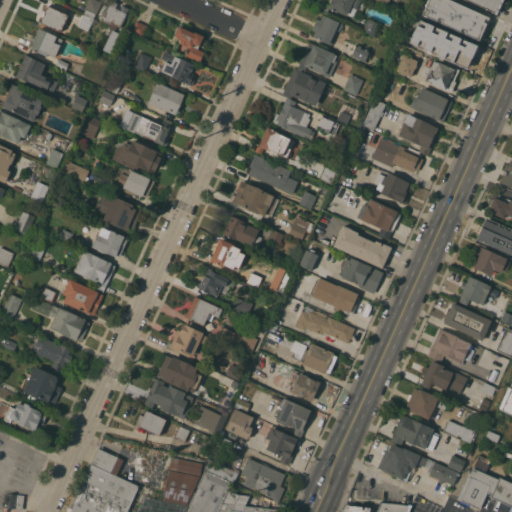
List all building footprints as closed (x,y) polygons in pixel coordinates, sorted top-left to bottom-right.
[(84,8),(88,0),(98,0),(102,2),(97,14),(96,14),(87,10),(84,8)] [(129,8),(127,13),(126,13),(124,18),(126,19),(125,21),(123,20),(120,27),(117,26),(114,33),(106,29),(109,22),(100,19),(102,14),(104,15),(111,0),(117,3),(115,7),(119,9),(121,4),(129,8)] [(360,0),(357,9),(356,9),(353,15),(348,13),(347,14),(338,10),(337,12),(327,7),(330,0),(360,0)] [(426,0),(453,0),(489,16),(478,40),(421,13),(426,0)] [(494,13),(494,12),(467,0),(502,0),(496,14),(494,13)] [(68,14),(67,15),(69,16),(68,18),(66,17),(61,31),(40,22),(48,5),(68,14)] [(88,30),(78,26),(83,14),(85,15),(87,10),(96,14),(88,30)] [(406,32),(405,31),(413,13),(422,17),(421,19),(438,26),(438,25),(451,31),(451,30),(478,43),(468,64),(457,59),(456,61),(439,53),(440,51),(436,49),(438,45),(420,37),(415,47),(401,41),(406,32)] [(343,24),(339,31),(338,30),(331,45),(312,36),(315,31),(311,29),(317,18),(320,20),(323,14),(343,24)] [(379,23),(374,35),(362,30),(368,18),(379,23)] [(147,25),(142,37),(131,32),(136,20),(147,25)] [(194,32),(195,31),(204,35),(198,48),(205,51),(200,62),(185,55),(189,46),(186,44),(186,46),(179,43),(181,40),(176,37),(177,36),(174,35),(179,26),(194,32)] [(30,48),(33,41),(30,40),(33,34),(36,35),(39,28),(63,39),(55,56),(48,53),(47,56),(30,48)] [(415,47),(411,54),(398,48),(401,41),(415,47)] [(335,53),(334,54),(339,56),(329,77),(299,64),(309,42),(335,53)] [(351,55),(356,44),(370,50),(365,61),(351,55)] [(193,65),(194,66),(192,72),(190,71),(189,74),(193,76),(189,84),(185,82),(185,83),(170,76),(171,75),(161,71),(166,61),(166,62),(167,60),(161,58),(165,50),(175,55),(174,56),(179,57),(193,64),(193,65)] [(145,71),(134,66),(140,52),(152,57),(145,71)] [(396,70),(404,53),(411,57),(417,60),(417,62),(411,77),(396,70)] [(20,67),(18,66),(20,62),(22,63),(26,54),(46,64),(41,74),(51,79),(52,78),(58,81),(53,93),(16,76),(20,67)] [(68,62),(65,70),(55,65),(59,58),(68,62)] [(446,66),(447,64),(459,69),(454,80),(456,81),(451,92),(425,80),(434,60),(446,66)] [(294,67),(304,71),(304,72),(310,75),(309,77),(314,80),(315,77),(326,82),(315,106),(292,95),(291,98),(282,94),(294,67)] [(66,75),(67,72),(74,76),(73,79),(75,80),(69,91),(59,85),(64,74),(66,75)] [(356,95),(343,89),(350,73),(363,79),(356,95)] [(109,76),(122,82),(116,93),(104,87),(109,76)] [(157,82),(159,82),(160,81),(168,85),(167,86),(184,94),(175,114),(148,102),(157,82)] [(12,83),(43,98),(40,105),(42,106),(38,114),(36,114),(33,121),(2,106),(12,83)] [(443,121),(439,119),(438,120),(409,106),(413,95),(416,97),(422,87),(452,101),(443,121)] [(115,94),(110,105),(99,100),(104,90),(115,94)] [(87,100),(82,112),(71,106),(76,94),(87,100)] [(296,102),(294,106),(297,108),(310,113),(308,118),(310,118),(306,126),(315,130),(311,139),(287,129),(287,128),(272,122),(276,113),(279,114),(286,97),(296,102)] [(384,106),(385,106),(384,109),(383,108),(382,111),(384,112),(382,116),(380,115),(380,116),(380,117),(379,119),(378,119),(376,125),(377,125),(375,128),(374,129),(363,124),(374,98),(386,103),(384,106)] [(357,108),(353,118),(359,121),(356,128),(336,120),(344,102),(357,108)] [(0,109),(31,125),(25,137),(21,136),(19,141),(18,141),(17,143),(0,134),(0,109)] [(161,125),(164,117),(173,121),(168,131),(168,132),(168,133),(168,134),(167,135),(166,136),(165,138),(166,139),(168,140),(166,145),(163,144),(163,145),(154,141),(154,140),(134,131),(133,132),(120,126),(124,117),(127,110),(132,112),(132,111),(161,125)] [(440,128),(428,155),(418,150),(420,145),(398,135),(404,122),(402,121),(404,117),(406,117),(407,113),(440,128)] [(79,132),(82,125),(86,126),(91,116),(101,121),(93,139),(79,132)] [(334,135),(324,131),(325,128),(318,125),(322,116),(339,123),(334,135)] [(263,134),(267,126),(278,131),(278,132),(295,140),(287,157),(270,149),(270,150),(264,147),(261,153),(255,150),(263,134)] [(387,140),(388,138),(395,141),(394,143),(421,155),(420,157),(423,159),(418,171),(415,169),(414,172),(394,163),(393,167),(371,157),(381,137),(387,140)] [(118,146),(119,146),(120,144),(122,145),(124,141),(130,144),(132,139),(163,153),(154,173),(139,165),(137,170),(112,158),(118,146)] [(0,144),(12,150),(12,151),(15,153),(14,156),(15,156),(11,164),(10,163),(8,169),(10,171),(5,182),(0,179),(0,144)] [(57,168),(46,163),(52,148),(63,153),(57,168)] [(270,160),(270,161),(274,163),(275,162),(291,170),(288,176),(298,180),(292,194),(248,174),(251,167),(249,166),(255,153),(270,160)] [(511,159),(511,187),(500,182),(510,159),(511,159)] [(89,170),(84,181),(64,172),(66,169),(64,168),(66,163),(68,163),(69,161),(89,170)] [(123,168),(124,167),(128,169),(129,168),(154,180),(147,197),(141,194),(139,198),(125,191),(124,191),(123,192),(121,191),(111,185),(119,166),(123,168)] [(325,166),(332,169),(326,182),(319,178),(325,166)] [(66,181),(59,178),(62,172),(69,175),(66,181)] [(380,193),(384,185),(374,180),(379,172),(387,176),(388,172),(409,182),(406,188),(411,190),(405,204),(380,193)] [(242,180),(247,183),(246,184),(279,199),(271,215),(265,213),(264,215),(232,201),(242,180)] [(49,186),(41,202),(30,197),(37,181),(49,186)] [(54,186),(68,193),(63,204),(49,197),(54,186)] [(317,195),(310,209),(298,203),(305,189),(317,195)] [(95,208),(103,190),(133,204),(133,206),(142,210),(133,229),(128,227),(126,231),(103,219),(93,214),(96,208),(95,208)] [(494,197),(508,203),(510,199),(511,199),(511,216),(506,213),(504,218),(488,211),(494,197)] [(392,231),(388,238),(378,234),(380,228),(357,217),(363,205),(366,206),(370,198),(397,211),(397,212),(400,214),(392,231)] [(27,234),(15,229),(23,211),(35,216),(27,234)] [(244,221),(244,222),(259,229),(256,236),(261,238),(256,248),(236,239),(235,240),(222,234),(231,215),(244,221)] [(310,222),(302,240),(288,234),(296,216),(310,222)] [(511,228),(511,255),(476,239),(486,217),(511,228)] [(342,225),(351,228),(351,229),(358,232),(357,234),(375,242),(375,240),(382,243),(381,245),(382,245),(383,243),(392,247),(382,268),(333,246),(342,225)] [(61,229),(58,235),(52,231),(55,226),(61,229)] [(109,230),(110,229),(124,236),(123,237),(128,239),(120,257),(115,254),(115,256),(106,252),(106,253),(91,246),(97,232),(98,233),(102,226),(109,230)] [(284,234),(279,244),(267,239),(272,228),(284,234)] [(73,233),(69,242),(59,237),(63,229),(73,233)] [(220,238),(234,244),(234,246),(241,249),(237,258),(232,256),(231,259),(228,258),(224,267),(210,260),(220,238)] [(39,261),(24,254),(30,240),(45,248),(39,261)] [(507,258),(506,259),(511,261),(507,271),(502,269),(500,272),(494,269),(491,276),(473,267),(477,259),(472,257),(478,245),(507,258)] [(14,253),(8,267),(0,263),(0,248),(1,247),(14,253)] [(311,270),(298,265),(305,249),(318,255),(311,270)] [(112,262),(111,263),(115,265),(103,292),(93,287),(96,280),(91,278),(91,279),(83,276),(83,275),(75,270),(84,250),(112,262)] [(339,274),(341,268),(345,258),(346,259),(347,256),(383,272),(374,293),(358,286),(359,285),(341,277),(342,275),(339,274)] [(216,270),(215,271),(230,277),(226,287),(222,285),(217,296),(210,293),(198,288),(204,274),(205,275),(208,267),(216,270)] [(262,277),(258,287),(246,282),(251,272),(262,277)] [(482,305),(479,303),(478,304),(469,299),(467,306),(458,302),(461,296),(460,295),(463,289),(460,287),(463,281),(466,282),(469,276),(491,286),(482,305)] [(66,295),(63,293),(69,278),(103,294),(94,315),(63,302),(66,295)] [(337,311),(330,308),(331,305),(327,303),(328,302),(324,301),(325,299),(323,298),(324,294),(317,291),(322,280),(334,286),(336,284),(362,296),(354,312),(350,311),(349,313),(339,308),(337,311)] [(57,292),(52,302),(40,297),(44,287),(57,292)] [(13,318),(1,312),(9,293),(22,298),(13,318)] [(222,309),(218,317),(212,314),(208,324),(204,323),(203,325),(185,317),(195,296),(222,309)] [(243,313),(231,308),(236,296),(248,302),(243,313)] [(36,297),(58,307),(59,306),(86,318),(85,320),(90,322),(82,340),(77,338),(76,340),(67,336),(67,335),(50,327),(54,316),(50,314),(49,316),(31,308),(36,297)] [(491,320),(482,340),(443,322),(452,302),(491,320)] [(302,309),(308,312),(309,310),(327,319),(329,316),(355,328),(352,335),(353,335),(352,338),(350,338),(348,343),(323,332),(322,334),(306,327),(305,330),(294,325),(302,309)] [(177,329),(180,330),(183,323),(203,332),(192,356),(170,345),(177,329)] [(511,354),(511,356),(496,349),(506,326),(511,329),(511,354)] [(258,338),(252,352),(219,337),(224,327),(235,332),(237,328),(258,338)] [(440,328),(471,342),(464,356),(465,356),(461,365),(452,361),(452,359),(443,355),(440,361),(427,355),(440,328)] [(54,361),(36,354),(39,347),(41,348),(41,347),(35,344),(39,337),(45,340),(46,338),(61,345),(62,343),(71,348),(69,354),(72,355),(69,363),(65,361),(59,374),(50,370),(54,361)] [(17,343),(13,351),(2,346),(6,338),(17,343)] [(306,345),(305,348),(302,355),(300,354),(300,355),(289,350),(294,339),(306,345)] [(311,342),(334,352),(333,354),(337,356),(330,373),(325,371),(324,373),(302,363),(303,361),(300,360),(305,349),(308,350),(311,342)] [(162,377),(157,375),(166,354),(172,357),(173,356),(193,365),(193,366),(198,368),(196,372),(202,375),(194,392),(187,389),(187,391),(161,380),(162,377)] [(460,393),(455,391),(455,390),(446,386),(445,390),(431,383),(429,388),(416,382),(424,365),(428,367),(432,360),(467,377),(460,393)] [(243,369),(238,380),(225,374),(230,363),(243,369)] [(59,374),(55,384),(62,388),(55,403),(49,400),(48,402),(24,391),(35,366),(49,372),(50,370),(59,374)] [(320,382),(319,383),(325,385),(318,402),(315,401),(312,408),(303,404),(305,398),(280,387),(284,379),(290,381),(293,374),(290,373),(292,369),(320,382)] [(187,391),(186,393),(194,397),(184,419),(159,408),(161,405),(155,402),(152,408),(145,404),(148,397),(147,397),(150,389),(151,389),(156,378),(161,380),(187,391)] [(496,387),(492,396),(480,391),(484,382),(496,387)] [(414,387),(418,389),(419,388),(448,401),(444,409),(437,406),(434,414),(431,413),(429,419),(409,410),(410,409),(406,407),(414,387)] [(511,414),(501,410),(510,388),(511,388),(511,414)] [(250,403),(246,412),(234,406),(238,397),(250,403)] [(313,411),(301,437),(293,433),(295,427),(288,424),(287,426),(275,421),(281,408),(279,407),(283,397),(313,411)] [(24,404),(25,402),(32,405),(31,406),(47,413),(43,424),(37,422),(39,425),(37,429),(34,430),(15,422),(16,420),(13,419),(11,422),(4,419),(6,415),(4,413),(6,409),(8,410),(10,406),(15,408),(18,402),(24,404)] [(201,405),(222,415),(215,432),(193,422),(201,405)] [(254,416),(249,426),(252,427),(251,430),(252,430),(249,436),(248,436),(247,439),(226,430),(236,409),(254,416)] [(166,419),(159,435),(135,424),(140,414),(143,415),(146,410),(166,419)] [(401,415),(405,417),(406,415),(434,428),(432,433),(439,436),(432,451),(425,447),(425,449),(416,444),(415,445),(408,442),(408,441),(404,439),(401,445),(390,440),(401,415)] [(475,430),(473,437),(474,437),(472,442),(470,441),(470,442),(461,438),(461,437),(458,435),(457,436),(443,430),(448,419),(462,425),(462,424),(475,430)] [(185,441),(174,437),(180,425),(190,430),(185,441)] [(297,438),(293,446),(296,447),(289,464),(280,460),(282,455),(277,452),(276,454),(266,449),(270,440),(265,438),(271,426),(297,438)] [(497,442),(485,437),(489,430),(500,435),(497,442)] [(205,434),(217,439),(209,457),(197,452),(205,434)] [(397,478),(397,476),(378,467),(386,449),(388,450),(391,443),(403,448),(404,447),(420,454),(420,455),(424,457),(424,456),(458,472),(453,484),(444,480),(443,483),(438,481),(439,478),(429,474),(429,473),(421,470),(423,466),(419,464),(416,469),(412,467),(406,482),(397,478)] [(139,485),(127,511),(66,511),(67,507),(72,507),(99,448),(123,459),(116,475),(139,485)] [(465,460),(460,471),(447,466),(452,454),(465,460)] [(491,460),(486,471),(474,466),(479,455),(491,460)] [(202,463),(200,476),(187,505),(162,500),(164,490),(161,490),(164,477),(167,478),(171,456),(202,463)] [(278,502),(272,499),(273,498),(267,496),(268,494),(258,490),(258,491),(237,482),(248,457),(285,474),(280,485),(285,487),(278,502)] [(218,511),(185,511),(210,458),(237,470),(231,483),(228,489),(229,490),(218,511)] [(511,507),(490,497),(491,494),(487,493),(480,509),(470,505),(469,506),(460,502),(460,501),(459,500),(459,499),(457,498),(467,475),(469,476),(473,467),(498,479),(499,477),(511,483),(511,507)] [(238,494),(250,495),(246,505),(283,509),(281,511),(218,511),(229,490),(238,494)] [(23,509),(16,509),(16,508),(3,506),(4,495),(5,495),(6,493),(17,495),(17,494),(24,495),(23,509)] [(411,505),(407,511),(376,511),(381,502),(411,505)]
